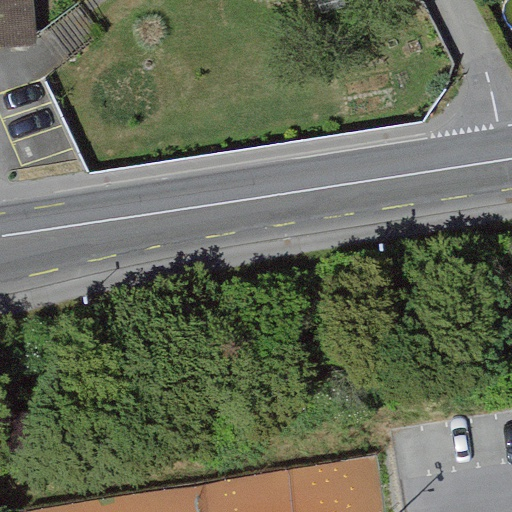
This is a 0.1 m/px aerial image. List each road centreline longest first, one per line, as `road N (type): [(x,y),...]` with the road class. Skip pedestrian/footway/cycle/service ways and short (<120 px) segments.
road 1 (primary): [(511,158),(0,242)]
road 2 (residential): [(445,0),(511,129)]
